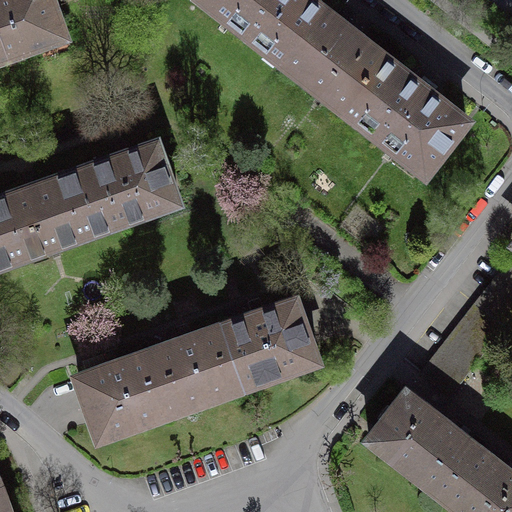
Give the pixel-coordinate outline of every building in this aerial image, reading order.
[(54,0),(0,0),(0,57),(4,56),(4,57),(5,56),(4,53),(21,47),(22,50),(23,50),(23,49),(42,42),(42,43),(43,43),(42,39),(59,33),(60,37),(61,37),(61,36),(63,35),(51,1),(54,0)] [(205,0),(281,59),(321,7),(312,0),(205,0)] [(344,108),(385,56),(357,35),(360,31),(354,26),(348,22),(345,25),(321,7),(281,59),(297,71),(300,67),(332,91),(329,95),(344,108)] [(419,83),(385,56),(344,108),(425,170),(442,149),(444,151),(455,137),(453,135),(465,119),(431,92),(434,88),(428,84),(422,79),(419,83)] [(98,187),(111,224),(112,224),(110,218),(122,213),(125,220),(145,213),(143,206),(155,201),(158,208),(178,201),(157,139),(121,152),(84,164),(93,188),(98,187)] [(0,263),(14,259),(11,252),(24,248),(26,255),(46,247),(44,241),(57,236),(59,243),(79,236),(77,229),(90,225),(92,231),(111,224),(98,187),(93,188),(84,164),(31,183),(0,194),(0,263)] [(511,259),(511,260),(477,305),(503,325),(511,313),(511,251),(509,256),(511,259)] [(222,323),(243,384),(244,384),(317,358),(295,296),(258,309),(222,322),(222,323)] [(503,325),(477,305),(450,339),(423,374),(449,394),(492,339),(500,345),(511,331),(503,325)] [(172,409),(243,384),(222,323),(186,336),(150,348),(172,409)] [(99,435),(172,409),(150,348),(114,361),(78,374),(99,435)] [(432,482),(467,436),(437,412),(406,389),(369,437),(416,473),(418,471),(432,482)] [(511,511),(511,470),(500,462),(467,436),(432,482),(446,493),(445,495),(465,511),(511,511)]
